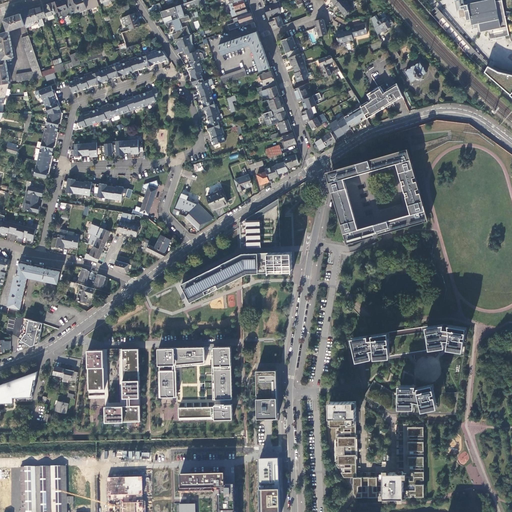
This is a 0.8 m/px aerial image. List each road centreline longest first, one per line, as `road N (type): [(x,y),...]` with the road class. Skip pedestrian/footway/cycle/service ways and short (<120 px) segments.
road 1 (residential): [(315,166),(322,196),(291,377),(291,454)]
road 2 (residential): [(291,454),(102,466),(104,511)]
road 3 (residential): [(174,159),(199,150),(201,141),(173,70),(74,104)]
road 4 (residential): [(50,349),(230,340)]
road 5 (secondary): [(315,166),(365,134),(433,113),(471,116)]
road 6 (secondary): [(193,244),(315,166)]
road 7 (residential): [(315,166),(267,36)]
